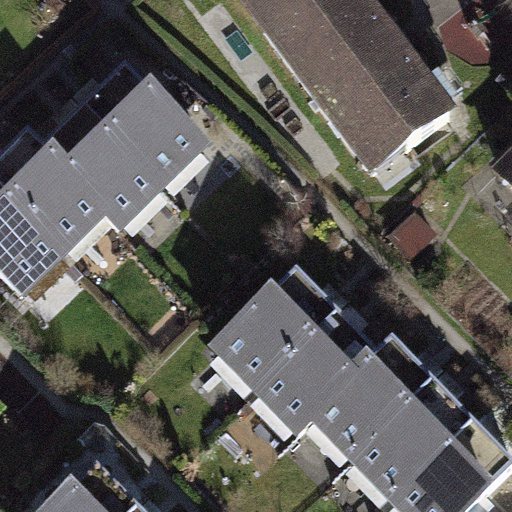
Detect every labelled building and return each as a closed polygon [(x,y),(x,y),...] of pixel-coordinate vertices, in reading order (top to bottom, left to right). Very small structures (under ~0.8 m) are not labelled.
[(238,0),(376,182),(461,114),(371,0),(238,0)] [(129,68),(44,149),(113,220),(127,234),(214,150),(129,68)] [(28,133),(0,163),(0,278),(26,306),(113,220),(44,149),(28,133)] [(511,151),(493,172),(511,191),(511,151)] [(276,292),(210,357),(298,446),(317,426),(362,381),(355,373),(276,292)] [(370,357),(355,373),(362,381),(317,426),(395,511),(474,511),(497,491),(370,357)] [(98,511),(74,487),(47,511),(98,511)]
